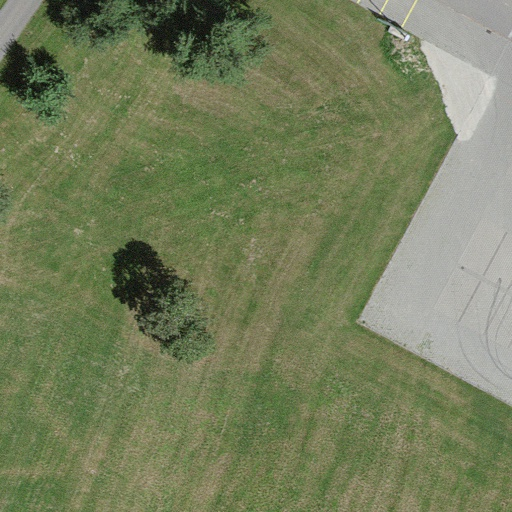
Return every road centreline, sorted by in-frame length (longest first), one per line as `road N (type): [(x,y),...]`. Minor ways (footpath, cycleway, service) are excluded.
road 1 (unknown): [(505,134),(454,223),(443,270),(461,313),(511,354)]
road 2 (unknown): [(474,2),(505,134)]
